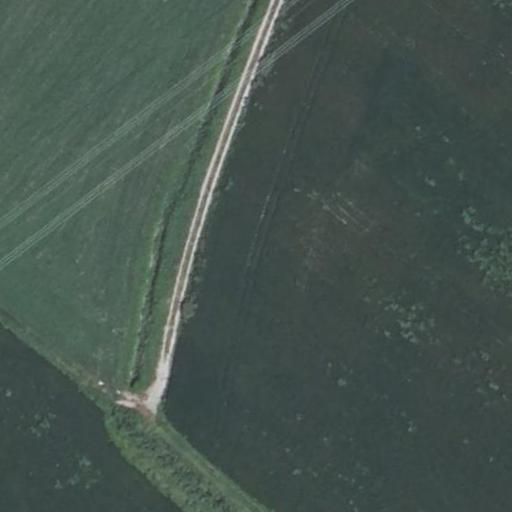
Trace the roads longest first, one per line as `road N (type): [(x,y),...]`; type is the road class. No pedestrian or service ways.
road 1 (track): [(150,418),(198,208),(273,0)]
road 2 (track): [(150,418),(0,302)]
road 3 (track): [(150,418),(260,511)]
